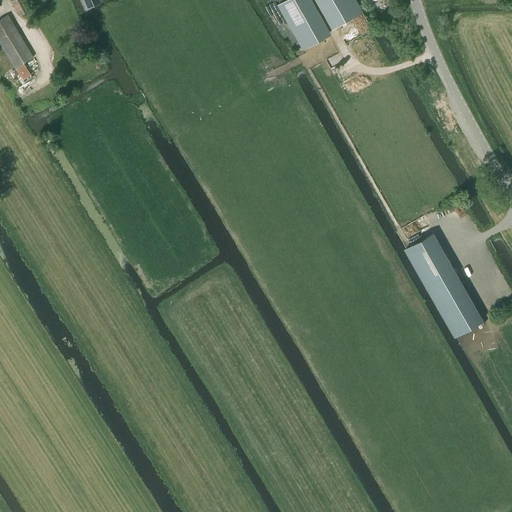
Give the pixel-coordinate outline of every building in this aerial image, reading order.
[(7,0),(9,2),(11,1),(19,15),(30,9),(25,0),(7,0)] [(326,35),(306,0),(286,0),(278,5),(303,49),(326,35)] [(320,0),(335,27),(363,12),(358,3),(355,0),(320,0)] [(385,12),(387,18),(398,15),(397,9),(385,12)] [(8,16),(0,20),(0,42),(3,48),(24,81),(32,77),(23,63),(33,57),(8,16)] [(431,234),(405,248),(455,335),(475,324),(481,320),(431,234)]
